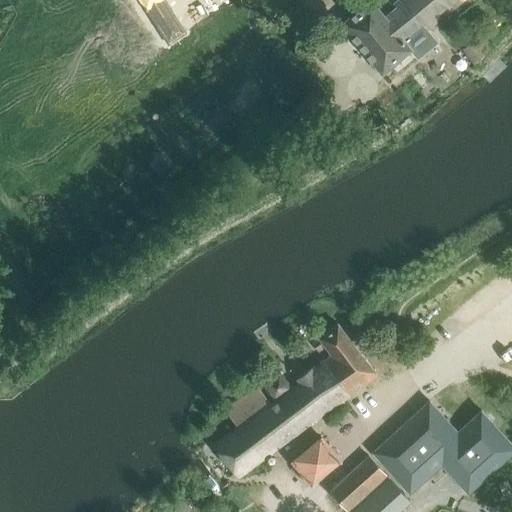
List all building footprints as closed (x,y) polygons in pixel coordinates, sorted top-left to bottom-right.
[(140,0),(168,45),(186,33),(177,20),(174,22),(160,0),(140,0)] [(426,28),(460,0),(397,0),(394,3),(396,6),(383,16),(370,0),(369,0),(341,23),(381,73),(411,49),(405,41),(424,26),(426,28)] [(238,476),(343,399),(375,375),(337,324),(319,337),(326,346),(332,354),(296,381),(297,382),(289,388),(278,374),(264,385),(274,399),(269,403),(257,386),(224,410),(237,428),(214,445),(238,476)] [(326,346),(319,337),(312,342),(319,351),(326,346)] [(400,481),(430,453),(467,493),(511,452),(511,443),(481,410),(458,431),(429,400),(413,414),(414,416),(374,453),(400,481)] [(321,438),(293,460),(309,481),(338,458),(321,438)] [(368,455),(329,490),(347,510),(348,509),(386,474),(368,455)] [(386,474),(348,509),(350,511),(349,511),(397,511),(410,501),(386,474)]
